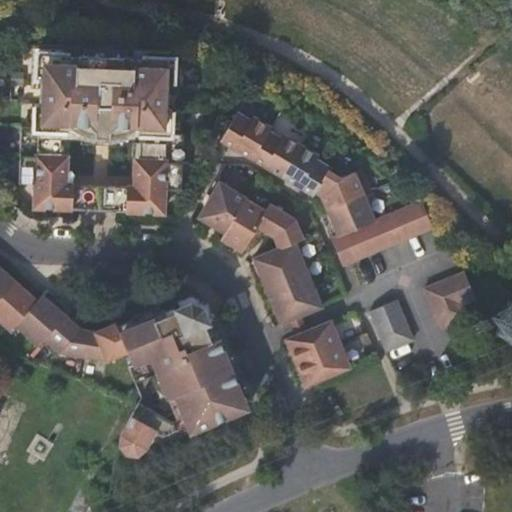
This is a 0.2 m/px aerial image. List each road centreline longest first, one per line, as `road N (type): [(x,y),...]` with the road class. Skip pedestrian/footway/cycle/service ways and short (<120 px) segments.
road 1 (residential): [(308,477),(237,294),(220,273),(171,253),(34,248),(0,229)]
road 2 (residential): [(511,411),(434,429),(308,477)]
